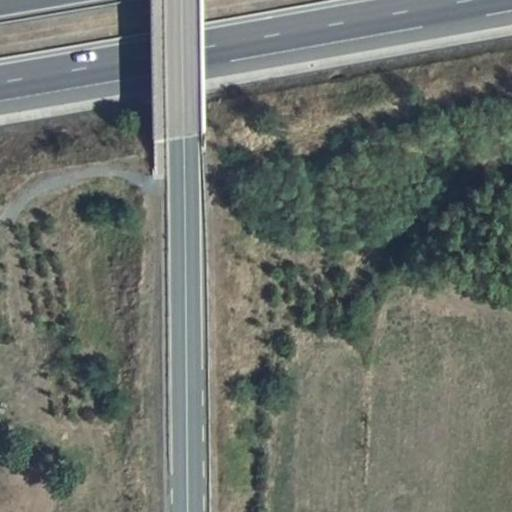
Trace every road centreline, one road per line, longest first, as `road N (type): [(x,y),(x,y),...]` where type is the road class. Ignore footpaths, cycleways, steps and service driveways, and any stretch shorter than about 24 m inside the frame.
road 1 (motorway): [(0,87),(511,5)]
road 2 (secondary): [(181,0),(187,511)]
